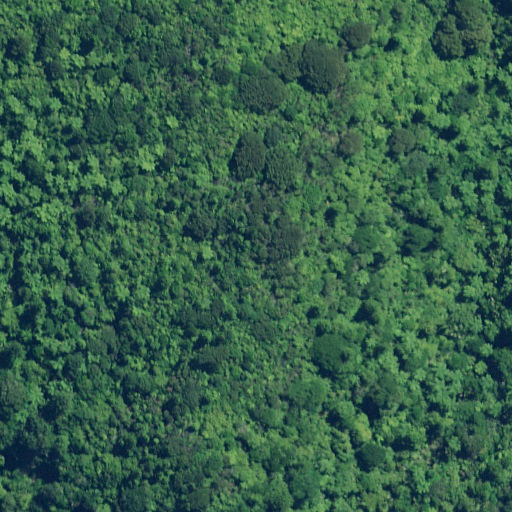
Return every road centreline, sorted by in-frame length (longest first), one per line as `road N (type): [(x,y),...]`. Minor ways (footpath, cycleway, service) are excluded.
road 1 (track): [(0,203),(28,300),(116,418),(131,468),(160,511)]
road 2 (track): [(356,511),(393,473),(471,442),(469,511)]
